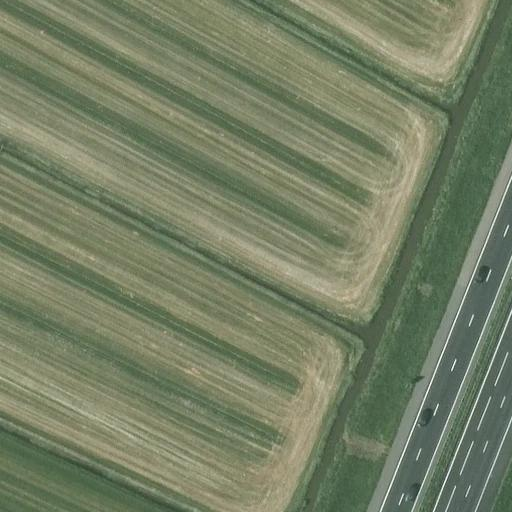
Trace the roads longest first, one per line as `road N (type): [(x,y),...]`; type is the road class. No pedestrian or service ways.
road 1 (motorway): [(511,216),(396,511)]
road 2 (motorway): [(451,511),(511,357)]
